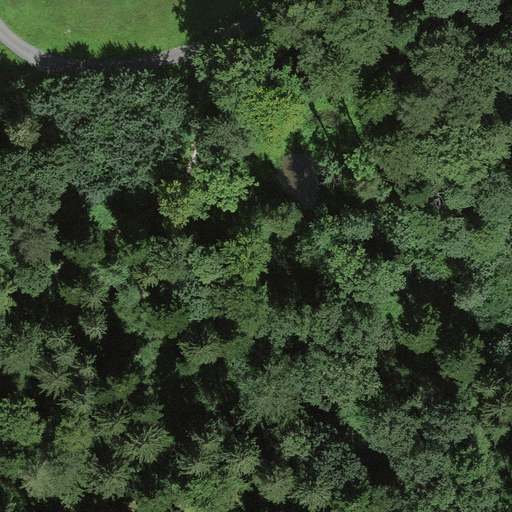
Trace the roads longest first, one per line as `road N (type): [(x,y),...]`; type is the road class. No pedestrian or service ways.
road 1 (track): [(0,476),(76,502),(327,496),(362,511)]
road 2 (track): [(0,300),(187,181),(200,125),(198,43)]
road 3 (track): [(0,31),(42,52),(81,56),(198,43)]
